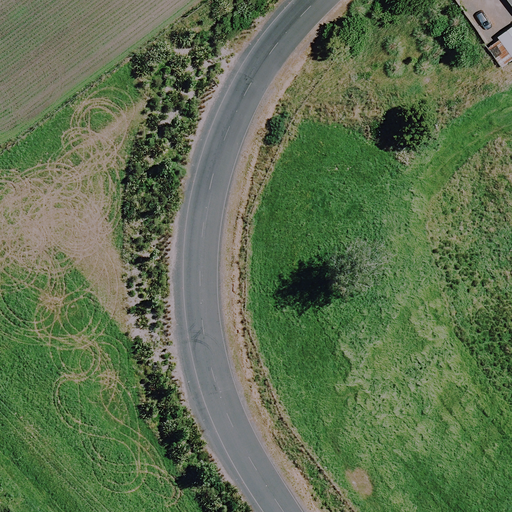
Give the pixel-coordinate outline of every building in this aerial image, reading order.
[(511,26),(500,35),(511,52),(511,26)] [(243,102),(279,151),(328,115),(293,66),(243,102)] [(279,151),(243,102),(199,134),(234,184),(279,151)] [(194,139),(149,173),(186,222),(231,188),(194,139)] [(154,189),(106,226),(208,355),(256,317),(154,189)]
